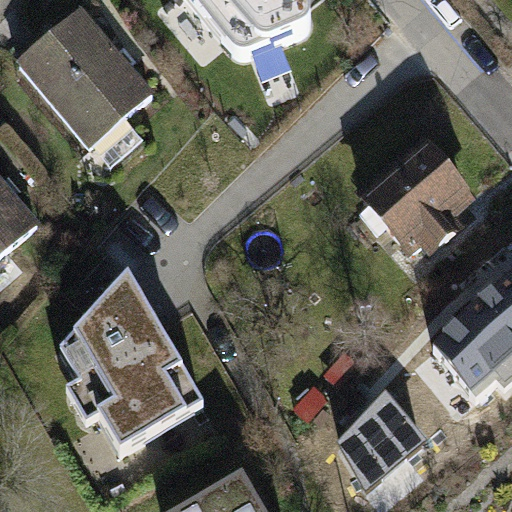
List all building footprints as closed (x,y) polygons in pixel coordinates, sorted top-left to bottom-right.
[(190,0),(236,58),(242,63),(250,63),(302,36),(310,32),(312,26),(312,19),(309,13),(297,0),(190,0)] [(81,14),(20,65),(91,149),(152,98),(81,14)] [(423,135),(352,193),(406,260),(422,247),(430,258),(459,234),(451,224),(478,202),(423,135)] [(0,189),(0,257),(34,229),(0,189)] [(511,281),(480,305),(435,348),(481,404),(499,389),(507,397),(511,393),(511,281)] [(132,284),(65,360),(84,393),(72,400),(90,432),(103,425),(121,458),(204,411),(132,284)] [(383,393),(339,446),(363,494),(425,443),(383,393)] [(264,511),(241,470),(166,511),(264,511)]
